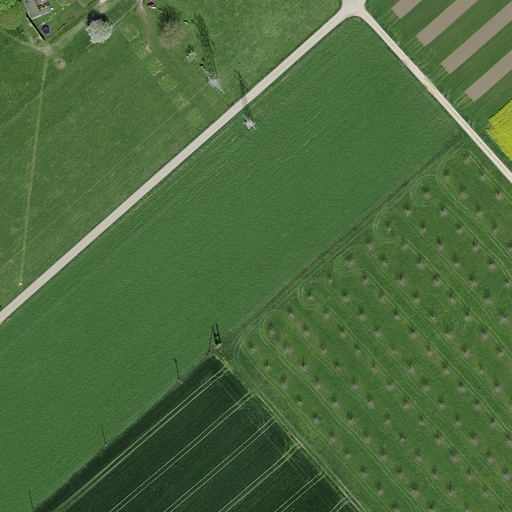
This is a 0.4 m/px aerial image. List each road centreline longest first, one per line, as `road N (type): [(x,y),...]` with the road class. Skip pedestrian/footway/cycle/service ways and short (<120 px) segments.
road 1 (track): [(0,317),(355,2)]
road 2 (track): [(353,0),(511,178)]
